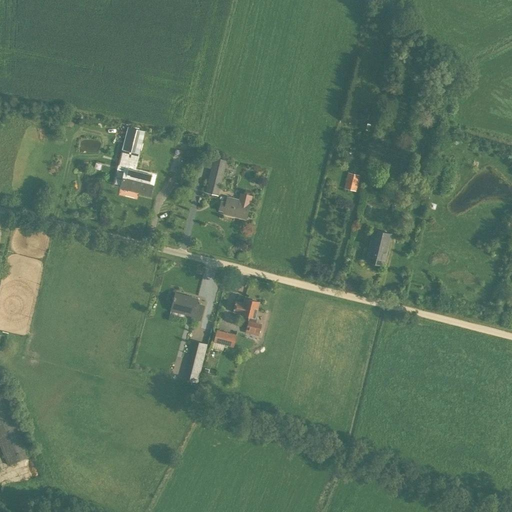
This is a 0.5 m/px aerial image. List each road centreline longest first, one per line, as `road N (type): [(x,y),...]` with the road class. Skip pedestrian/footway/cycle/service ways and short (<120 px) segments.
road 1 (track): [(221,264),(511,335)]
road 2 (unclassified): [(221,264),(0,210)]
